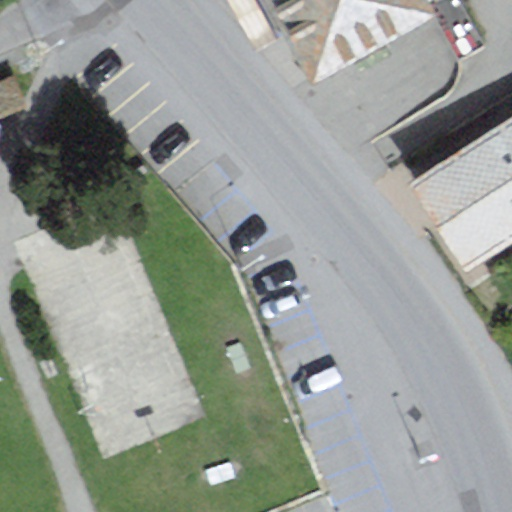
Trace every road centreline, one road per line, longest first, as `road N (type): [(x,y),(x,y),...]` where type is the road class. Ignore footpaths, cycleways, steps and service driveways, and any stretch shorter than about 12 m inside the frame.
road 1 (tertiary): [(162,0),(466,368),(511,481)]
road 2 (residential): [(139,0),(0,44)]
